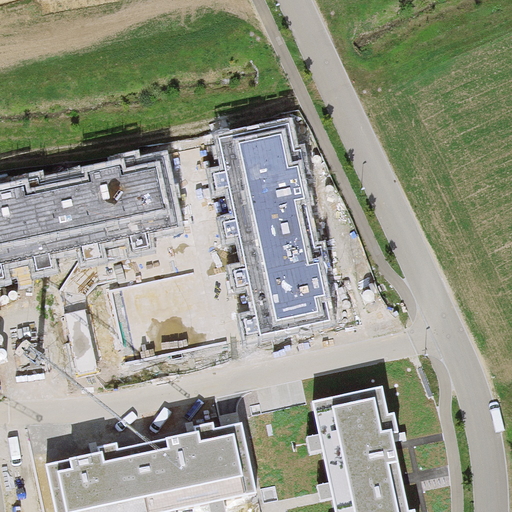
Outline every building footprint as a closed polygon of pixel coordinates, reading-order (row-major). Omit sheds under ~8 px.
[(116,0),(123,31),(135,28),(138,44),(196,32),(189,0),(116,0)] [(290,124),(220,138),(227,172),(237,169),(242,186),(229,188),(247,276),(259,273),(262,288),(250,291),(257,326),(269,324),(272,340),(330,327),(319,274),(325,272),(323,263),(321,253),(315,255),(298,177),(305,172),(302,155),(301,150),(295,151),(290,124)] [(22,189),(0,193),(0,254),(1,254),(3,266),(36,259),(33,247),(48,243),(51,256),(132,239),(129,228),(146,224),(148,235),(180,228),(165,158),(137,164),(136,159),(126,161),(117,163),(119,170),(40,186),(39,179),(31,181),(21,183),(22,189)] [(334,490),(401,476),(392,435),(398,433),(396,424),(394,415),(389,416),(383,388),(313,403),(320,436),(332,433),(335,449),(325,451),(334,490)] [(155,445),(168,511),(174,511),(209,505),(207,494),(223,490),(225,501),(257,494),(242,424),(214,430),(213,425),(203,427),(194,429),(196,436),(155,445)] [(125,511),(168,511),(155,445),(118,452),(116,445),(106,447),(98,449),(99,455),(46,467),(55,511),(112,511),(125,509),(125,511)] [(411,511),(409,511),(401,476),(334,490),(338,511),(414,511),(411,511)]
